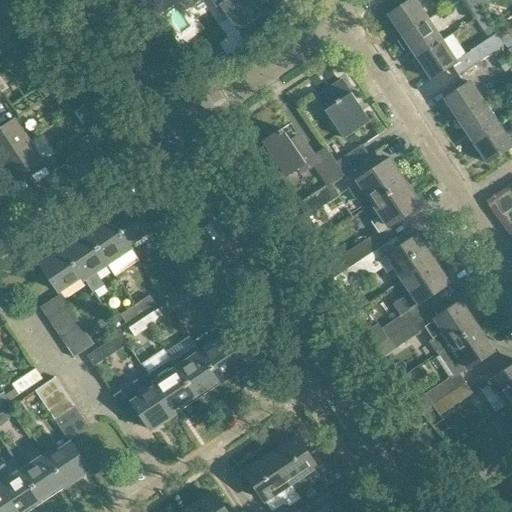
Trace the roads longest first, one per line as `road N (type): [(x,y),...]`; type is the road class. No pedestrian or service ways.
road 1 (residential): [(511,270),(343,26)]
road 2 (unclassified): [(331,367),(174,132)]
road 3 (residential): [(117,511),(331,367)]
road 4 (residential): [(174,132),(4,237)]
road 5 (unclassified): [(174,132),(343,26)]
road 6 (unclassified): [(431,511),(363,400),(333,371)]
road 7 (unclassified): [(174,132),(85,0)]
road 8 (unclassified): [(333,371),(344,411),(398,511)]
